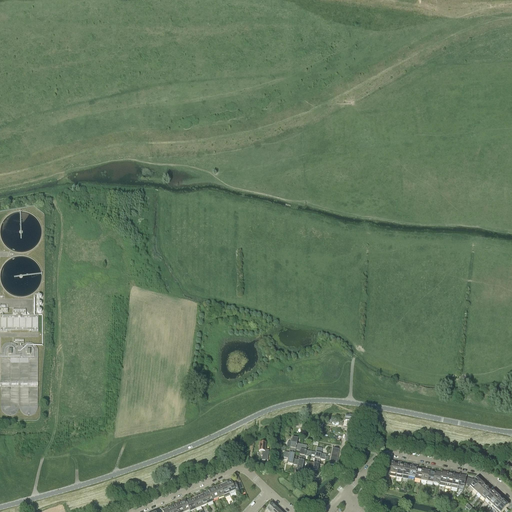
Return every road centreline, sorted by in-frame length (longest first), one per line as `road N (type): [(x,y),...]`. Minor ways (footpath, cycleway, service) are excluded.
road 1 (tertiary): [(0,508),(162,458),(292,403),(367,405),(511,432)]
road 2 (track): [(493,20),(271,124),(101,147),(0,175)]
road 3 (track): [(42,456),(96,455),(181,426),(289,364),(335,354),(375,387),(511,416)]
road 4 (track): [(0,201),(47,192),(55,202),(53,437),(42,456)]
road 5 (residential): [(511,498),(478,471),(391,454),(373,463)]
road 6 (residential): [(270,492),(239,468),(136,511)]
